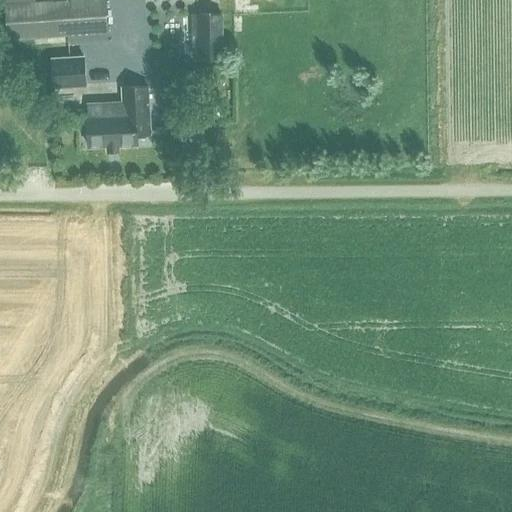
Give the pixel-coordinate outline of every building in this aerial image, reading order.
[(49,1),(5,5),(8,39),(49,36),(69,34),(69,43),(109,40),(108,32),(105,0),(69,0),(54,1),(49,1)] [(227,0),(228,9),(245,9),(244,0),(227,0)] [(222,12),(201,12),(202,58),(223,58),(222,12)] [(85,55),(51,57),(52,87),(86,85),(85,55)] [(138,143),(137,134),(151,133),(148,85),(122,87),(122,101),(87,103),(88,116),(87,116),(89,146),(107,145),(107,150),(120,149),(119,144),(138,143)]
